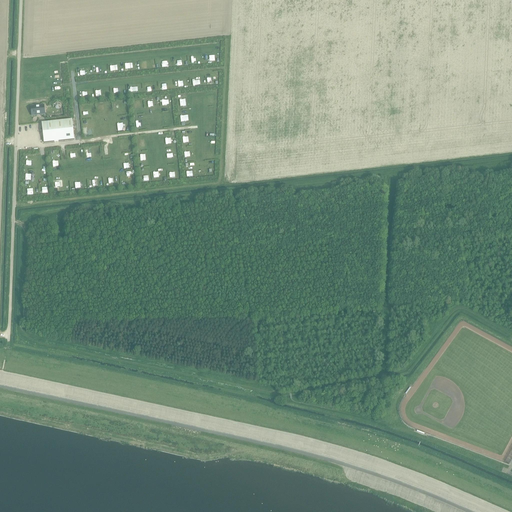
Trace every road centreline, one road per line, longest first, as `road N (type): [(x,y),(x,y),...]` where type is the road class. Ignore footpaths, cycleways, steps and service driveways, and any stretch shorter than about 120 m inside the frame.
road 1 (track): [(13,205),(511,159)]
road 2 (unclassified): [(0,387),(334,462),(465,511)]
road 3 (unclassified): [(8,340),(21,0)]
